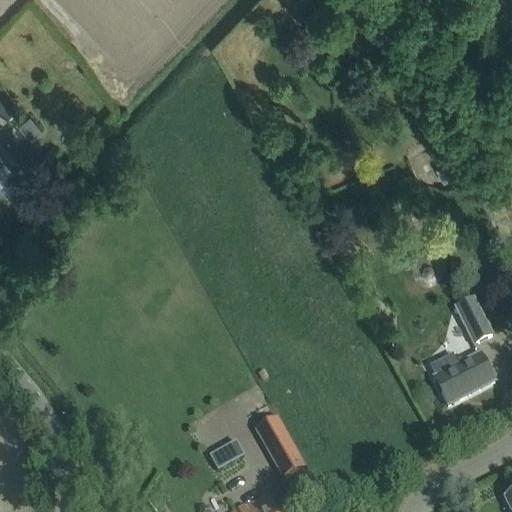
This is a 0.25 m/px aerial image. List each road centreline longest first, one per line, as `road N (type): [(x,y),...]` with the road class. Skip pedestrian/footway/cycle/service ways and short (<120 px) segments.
road 1 (unclassified): [(69,511),(50,447),(0,361)]
road 2 (unclassified): [(414,511),(511,442)]
